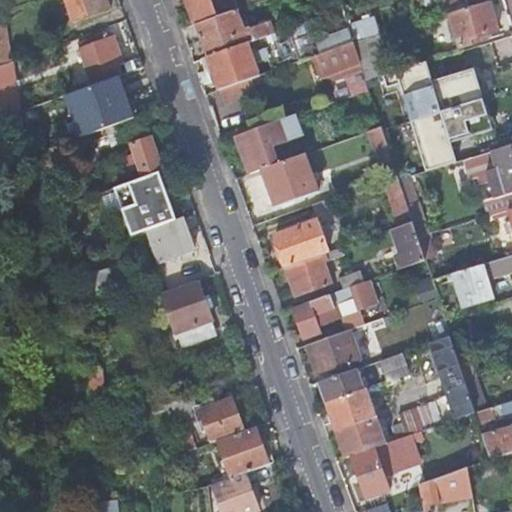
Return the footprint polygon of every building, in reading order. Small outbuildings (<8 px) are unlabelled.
[(106,0),(66,0),(75,24),(111,11),(106,0)] [(186,0),(187,2),(196,25),(218,17),(213,3),(211,0),(186,0)] [(247,0),(220,0),(213,3),(218,17),(223,15),(236,10),(250,6),(247,0)] [(445,0),(448,9),(468,4),(466,0),(445,0)] [(494,16),(490,1),(469,8),(450,14),(460,48),(487,40),(486,35),(499,31),(494,16)] [(468,4),(448,9),(450,14),(469,8),(468,4)] [(218,17),(196,25),(202,41),(208,58),(268,36),(264,24),(244,31),(236,10),(223,15),(218,17)] [(0,13),(0,67),(13,63),(3,13),(0,13)] [(375,17),(348,25),(354,43),(380,35),(375,17)] [(309,21),(289,28),(268,36),(208,58),(214,74),(220,91),(252,79),(260,76),(254,60),(266,55),(272,72),(312,58),(321,55),(309,21)] [(94,86),(144,68),(140,57),(129,61),(118,65),(109,38),(108,39),(106,34),(79,44),(94,86)] [(366,81),(386,75),(378,51),(385,49),(380,35),(354,43),(360,62),(366,81)] [(366,81),(360,62),(354,43),(321,55),(312,58),(316,67),(319,76),(322,84),(346,75),(354,95),(369,89),(366,81)] [(403,67),(426,166),(460,159),(455,138),(496,129),(481,66),(435,76),(432,60),(403,67)] [(252,79),(220,91),(225,105),(257,93),(255,85),(264,82),(262,76),(260,76),(252,79)] [(335,121),(375,106),(370,92),(330,107),(335,121)] [(9,164),(43,152),(40,144),(74,132),(68,115),(62,97),(28,109),(37,136),(6,146),(9,164)] [(311,135),(303,113),(254,131),(237,137),(243,156),(250,175),(263,171),(280,165),(274,148),(311,135)] [(135,137),(151,132),(146,117),(130,123),(135,137)] [(221,137),(223,142),(237,137),(254,131),(252,125),(221,137)] [(383,131),(382,128),(369,132),(384,180),(397,175),(390,152),(386,141),(383,131)] [(161,174),(165,172),(153,139),(132,146),(144,179),(161,174)] [(483,200),(488,216),(499,213),(511,209),(511,199),(510,194),(511,193),(511,145),(471,158),(465,160),(471,178),(479,176),(481,184),(489,181),(494,197),(483,200)] [(306,155),(280,165),(263,171),(269,189),(276,207),(282,205),(283,210),(295,205),(293,201),(318,192),(317,188),(314,180),(306,155)] [(144,179),(116,190),(133,236),(148,231),(177,220),(161,174),(144,179)] [(400,228),(413,223),(404,195),(399,180),(397,175),(384,180),(400,228)] [(418,238),(428,234),(409,177),(399,180),(404,195),(413,223),(418,238)] [(320,179),(314,180),(317,188),(323,186),(320,179)] [(0,224),(17,220),(13,194),(0,196),(0,224)] [(337,197),(312,206),(316,217),(321,217),(341,210),(337,197)] [(511,209),(499,213),(501,218),(509,216),(511,224),(511,209)] [(177,220),(148,231),(160,264),(194,252),(182,219),(177,220)] [(280,253),(286,269),(322,256),(330,253),(319,222),(275,238),(280,253)] [(401,270),(425,261),(418,238),(413,223),(400,228),(393,230),(401,255),(397,257),(401,270)] [(418,238),(425,261),(436,258),(428,234),(418,238)] [(511,255),(497,260),(502,275),(511,271),(511,255)] [(322,256),(286,269),(292,283),(297,298),(333,286),(322,256)] [(502,275),(497,260),(452,273),(462,307),(492,298),(487,280),(494,277),(502,275)] [(344,291),(351,288),(365,283),(361,272),(340,279),(344,291)] [(429,279),(413,285),(419,303),(435,298),(429,279)] [(199,281),(164,294),(184,349),(219,337),(209,309),(199,281)] [(332,295),(294,309),(298,322),(304,339),(321,332),(320,328),(335,322),(335,321),(360,312),(360,311),(378,305),(370,281),(365,283),(351,288),(344,291),(335,294),(332,295)] [(351,330),(307,346),(312,360),(317,375),(335,369),(337,372),(351,368),(349,364),(362,359),(356,341),(371,336),(372,339),(389,333),(387,326),(393,324),(391,316),(352,330),(351,330)] [(473,406),(464,380),(455,351),(450,337),(430,344),(448,399),(399,417),(407,438),(419,433),(475,413),(473,406)] [(464,380),(475,377),(466,348),(455,351),(464,380)] [(392,358),(380,362),(388,382),(390,389),(402,385),(392,358)] [(102,370),(87,372),(91,403),(105,399),(102,370)] [(323,394),(327,404),(365,390),(357,370),(319,384),(323,394)] [(486,410),(475,377),(464,380),(473,406),(475,413),(486,410)] [(365,390),(327,404),(337,432),(347,459),(353,457),(388,444),(380,422),(379,422),(367,390),(365,390)] [(105,399),(91,403),(92,414),(98,472),(108,471),(102,417),(107,417),(105,399)] [(213,444),(218,442),(246,432),(239,415),(233,399),(201,411),(213,444)] [(511,401),(486,410),(475,413),(491,460),(511,454),(511,428),(493,434),(492,430),(489,422),(511,415),(511,401)] [(511,415),(489,422),(492,430),(511,423),(511,415)] [(218,442),(232,480),(253,472),(270,466),(263,447),(256,428),(246,432),(218,442)] [(407,438),(388,444),(353,457),(368,500),(390,492),(384,476),(420,463),(413,443),(422,439),(419,433),(407,438)] [(420,486),(424,505),(473,497),(468,469),(420,486)] [(232,480),(209,488),(212,510),(224,506),(225,511),(255,511),(267,508),(260,490),(253,472),(232,480)] [(102,502),(102,511),(120,511),(119,501),(102,502)]
